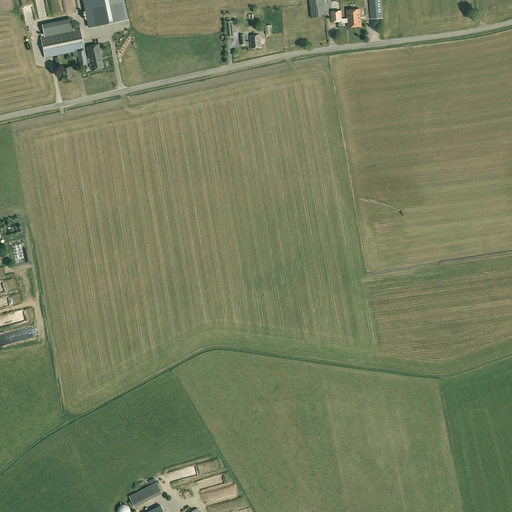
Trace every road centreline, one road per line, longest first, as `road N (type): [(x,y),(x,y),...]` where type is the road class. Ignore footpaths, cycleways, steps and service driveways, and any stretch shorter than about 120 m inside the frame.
road 1 (tertiary): [(0,118),(292,54),(511,21)]
road 2 (unknown): [(62,104),(37,33),(65,18),(80,17),(88,36),(110,34),(123,91)]
